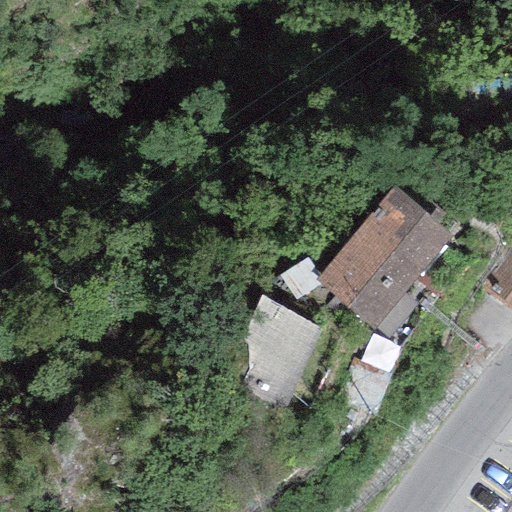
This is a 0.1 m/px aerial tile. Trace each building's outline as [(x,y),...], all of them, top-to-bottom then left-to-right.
[(395,186),(315,281),(374,330),(375,328),(404,294),(452,236),(395,186)] [(511,244),(483,286),(511,310),(511,244)] [(416,305),(404,294),(375,328),(387,339),(416,305)] [(319,329),(261,297),(245,321),(247,369),(238,387),(282,411),(319,329)] [(391,377),(351,356),(330,395),(370,416),(391,377)]
